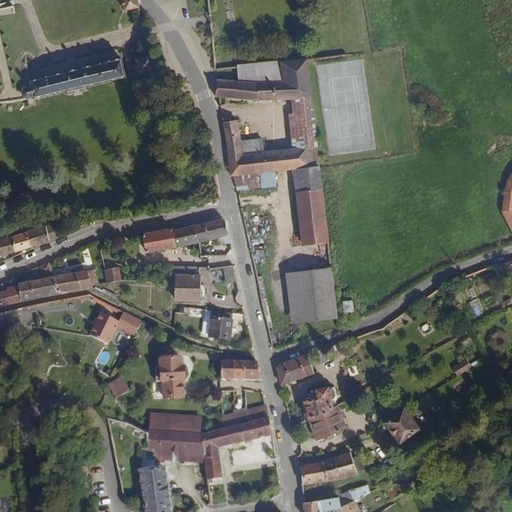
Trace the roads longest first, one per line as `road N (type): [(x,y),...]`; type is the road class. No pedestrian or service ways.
road 1 (residential): [(34,511),(25,430),(39,405),(58,400),(80,407),(100,429),(119,511)]
road 2 (residential): [(230,205),(82,238),(0,275)]
road 3 (tertiary): [(230,205),(203,94),(148,0)]
road 4 (tertiary): [(271,387),(230,205)]
